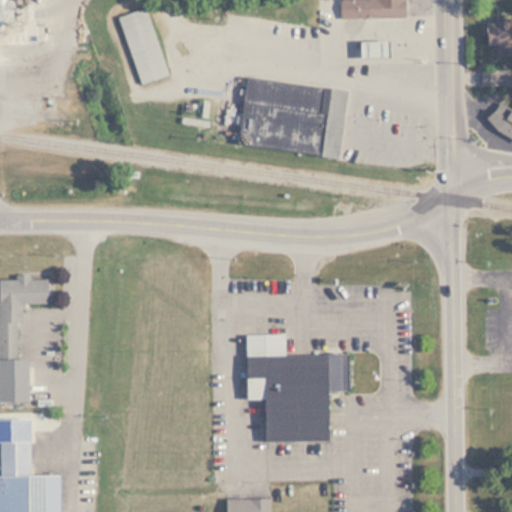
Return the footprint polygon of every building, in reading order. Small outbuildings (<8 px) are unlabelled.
[(337,0),(337,19),(402,18),(401,0),(337,0)] [(145,9),(116,16),(135,85),(163,78),(145,9)] [(509,56),(509,21),(489,21),(489,31),(480,31),(480,48),(489,48),(489,56),(509,56)] [(353,59),(384,58),(383,41),(352,42),(353,59)] [(478,86),(511,86),(511,71),(478,71),(478,86)] [(231,144),(332,159),(342,92),(241,78),(231,144)] [(511,100),(508,108),(492,100),(480,125),(511,141),(511,100)] [(0,362),(15,363),(15,304),(44,304),(44,277),(11,277),(11,280),(0,279),(0,362)] [(326,441),(325,392),(344,392),(343,354),(239,356),(240,404),(257,403),(258,442),(326,441)] [(53,511),(53,474),(26,475),(25,434),(9,435),(10,440),(0,440),(0,511),(53,511)] [(265,511),(265,499),(220,499),(220,511),(265,511)]
